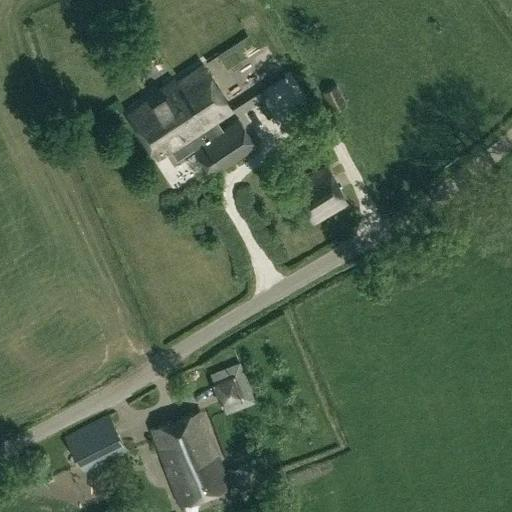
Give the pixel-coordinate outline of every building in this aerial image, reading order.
[(238,119),(212,136),(205,126),(231,109),(202,63),(127,111),(157,157),(186,138),(210,176),(256,146),(238,119)] [(283,74),(251,87),(261,113),(293,100),(283,74)] [(336,84),(321,91),(331,110),(346,103),(336,84)] [(313,223),(348,203),(327,164),(293,185),(313,223)] [(227,485),(199,410),(151,429),(179,504),(227,485)] [(127,449),(109,415),(65,437),(84,471),(127,449)] [(247,477),(242,463),(227,468),(232,482),(247,477)] [(251,489),(247,477),(236,481),(240,493),(251,489)]
